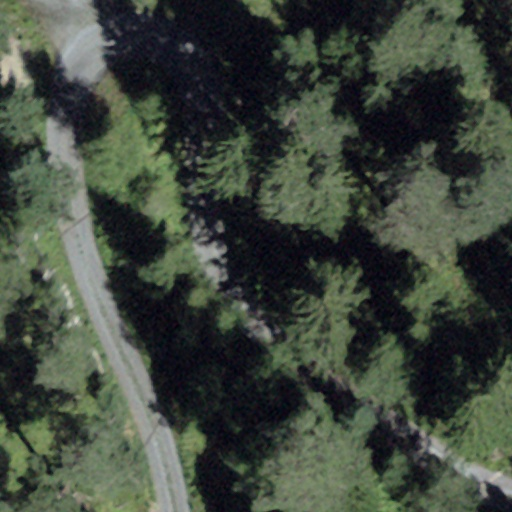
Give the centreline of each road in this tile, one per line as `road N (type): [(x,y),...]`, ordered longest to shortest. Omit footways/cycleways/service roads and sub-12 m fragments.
road 1 (track): [(128,9),(159,2),(197,15),(220,49),(219,212),(243,266),(278,300),(395,374),(511,428)]
road 2 (track): [(186,511),(188,466),(175,400),(82,181),(78,112),(88,50),(128,9)]
